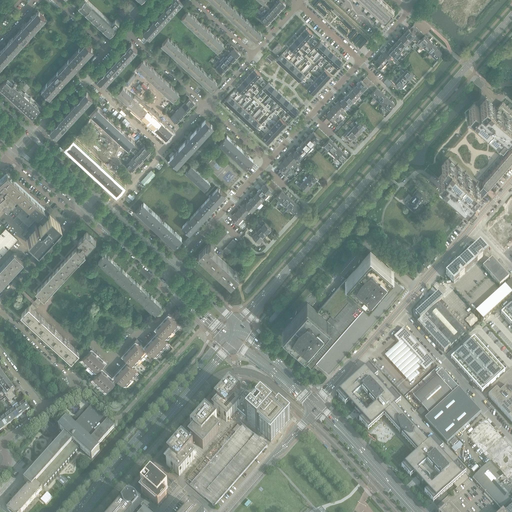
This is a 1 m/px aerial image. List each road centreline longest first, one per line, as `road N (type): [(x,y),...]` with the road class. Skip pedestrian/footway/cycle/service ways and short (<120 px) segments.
road 1 (tertiary): [(269,292),(511,15)]
road 2 (tertiary): [(226,335),(74,511)]
road 3 (tertiary): [(86,511),(234,342)]
road 4 (residential): [(311,114),(353,152),(375,130),(400,102),(359,63)]
road 5 (residential): [(218,219),(259,254),(291,222),(306,204),(265,166)]
road 6 (unclassified): [(511,438),(398,311)]
road 7 (residential): [(44,411),(77,384),(0,309)]
road 8 (unclassified): [(222,511),(313,409)]
road 9 (unclassified): [(318,404),(398,311)]
